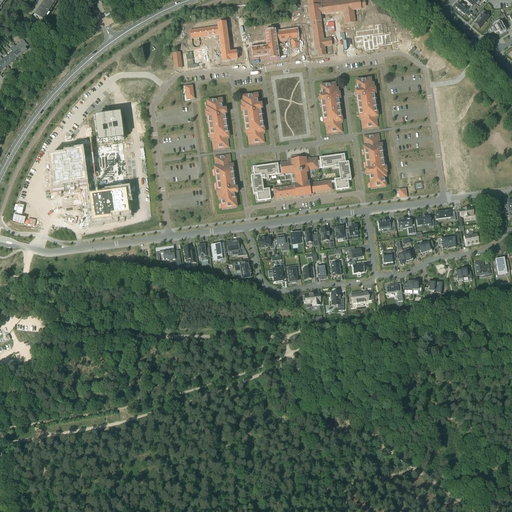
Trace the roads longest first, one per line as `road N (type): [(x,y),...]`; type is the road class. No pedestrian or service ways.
road 1 (track): [(511,415),(356,418),(311,396),(292,360)]
road 2 (track): [(281,335),(511,288)]
road 3 (residential): [(230,69),(177,75),(151,107),(169,236)]
road 4 (residential): [(443,200),(424,69),(401,53),(339,60)]
road 5 (track): [(292,360),(341,369),(511,362)]
road 6 (track): [(64,329),(281,335)]
road 7 (track): [(65,278),(204,290),(268,314)]
road 8 (track): [(105,426),(292,360)]
road 9 (track): [(222,511),(411,467)]
road 10 (residential): [(246,226),(258,276),(271,290),(366,283),(374,274)]
road 11 (track): [(329,409),(474,511)]
road 12 (secondary): [(104,46),(51,96),(0,174)]
road 13 (residential): [(169,236),(54,252),(16,244)]
road 14 (track): [(511,100),(394,0)]
road 15 (residential): [(0,111),(44,56),(104,24)]
road 16 (residential): [(374,274),(402,275),(505,240)]
road 17 (track): [(311,396),(345,511)]
road 18 (track): [(225,389),(238,508)]
